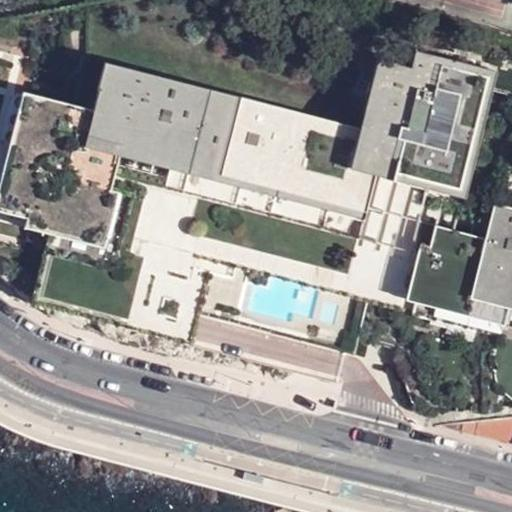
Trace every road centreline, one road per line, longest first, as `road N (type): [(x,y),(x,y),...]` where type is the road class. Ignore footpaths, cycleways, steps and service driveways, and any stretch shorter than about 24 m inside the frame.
road 1 (secondary): [(511,481),(73,368),(0,329)]
road 2 (secondary): [(0,367),(62,397),(506,511)]
